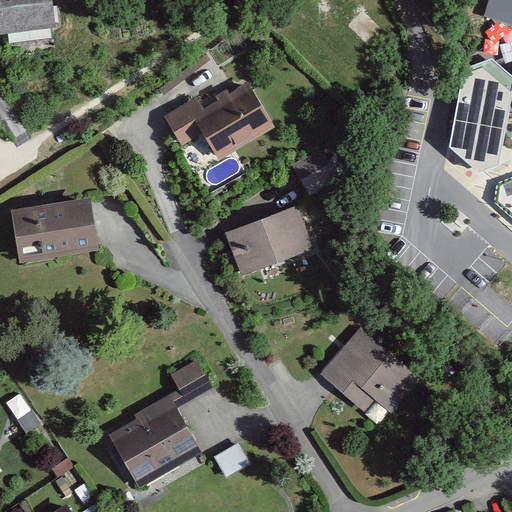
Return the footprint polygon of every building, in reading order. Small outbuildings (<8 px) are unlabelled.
[(46,0),(0,0),(0,32),(50,27),(46,0)] [(511,0),(489,0),(485,16),(511,23),(511,0)] [(511,76),(492,58),(464,69),(449,149),(479,172),(499,165),(511,96),(511,76)] [(270,133),(245,89),(202,113),(195,101),(163,119),(180,149),(198,139),(213,165),(270,133)] [(323,149),(290,165),(303,191),(336,175),(323,149)] [(511,177),(500,182),(494,205),(511,220),(511,177)] [(87,198),(6,211),(13,258),(95,246),(87,198)] [(294,206),(221,233),(238,278),(311,251),(294,206)] [(482,276),(459,296),(487,329),(510,309),(482,276)] [(432,388),(359,328),(317,378),(363,416),(374,403),(401,425),(432,388)] [(179,415),(215,394),(196,362),(167,378),(175,392),(133,417),(135,421),(105,439),(136,492),(201,454),(179,415)] [(40,428),(18,397),(4,407),(26,438),(40,428)] [(249,465),(236,443),(210,459),(222,481),(249,465)] [(56,481),(74,468),(67,458),(49,471),(56,481)]
